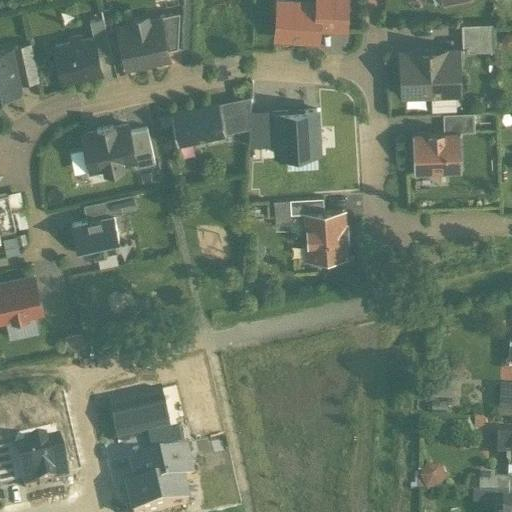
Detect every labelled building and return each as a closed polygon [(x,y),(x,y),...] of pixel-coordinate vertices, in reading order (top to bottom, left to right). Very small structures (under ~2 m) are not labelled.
[(317,0),(317,1),(296,0),(292,0),(288,2),(285,5),(283,9),(282,9),(282,11),(277,11),(276,36),(299,38),(302,35),(310,36),(310,39),(316,39),(317,26),(318,14),(330,15),(331,0),(317,0)] [(344,27),(345,0),(331,0),(330,15),(318,14),(317,26),(344,27)] [(179,10),(157,14),(157,16),(159,16),(165,48),(177,46),(179,10)] [(145,14),(130,18),(131,22),(119,25),(127,64),(167,56),(165,48),(159,16),(157,16),(146,19),(145,14)] [(103,16),(89,19),(92,32),(106,29),(103,16)] [(492,21),(460,22),(462,50),(493,49),(492,21)] [(106,29),(92,32),(93,36),(97,54),(110,51),(106,29)] [(93,36),(55,45),(62,79),(100,70),(97,54),(93,36)] [(30,42),(10,46),(18,81),(38,77),(30,42)] [(10,46),(0,48),(0,92),(19,88),(18,81),(10,46)] [(456,48),(436,49),(434,47),(423,47),(421,50),(400,50),(402,93),(458,91),(456,48)] [(250,96),(235,100),(240,125),(249,123),(250,110),(250,96)] [(219,100),(170,111),(177,142),(226,131),(225,128),(219,103),(219,100)] [(235,100),(219,103),(225,128),(240,125),(235,100)] [(275,143),(273,111),(273,108),(250,110),(249,123),(248,145),(275,143)] [(275,143),(276,153),(319,150),(316,108),(273,111),(275,143)] [(473,110),(442,111),(443,129),(443,130),(459,129),(474,129),(473,110)] [(127,123),(113,126),(112,124),(96,127),(97,130),(82,133),(90,168),(104,164),(105,168),(121,165),(120,161),(133,158),(135,158),(128,129),(127,123)] [(146,125),(128,129),(135,158),(133,158),(135,165),(154,160),(146,125)] [(459,129),(443,130),(443,129),(428,129),(428,131),(411,131),(413,171),(461,169),(459,129)] [(0,230),(15,227),(7,192),(0,193),(0,230)] [(118,195),(106,197),(109,213),(113,212),(121,210),(118,195)] [(323,196),(289,197),(290,212),(305,211),(305,210),(323,209),(323,196)] [(106,197),(83,203),(86,218),(109,213),(106,197)] [(323,209),(305,210),(305,211),(308,257),(345,255),(343,237),(348,237),(347,224),(343,224),(342,208),(323,209)] [(86,218),(71,222),(76,242),(81,241),(84,255),(116,248),(113,234),(118,233),(113,212),(109,213),(86,218)] [(34,274),(0,281),(0,318),(41,309),(34,274)] [(449,379),(432,379),(432,399),(448,400),(449,379)] [(511,392),(499,392),(498,416),(511,416),(511,392)] [(161,394),(110,405),(119,444),(169,433),(161,394)] [(511,434),(499,434),(499,455),(507,456),(507,464),(511,469),(511,434)] [(29,494),(39,492),(40,495),(58,491),(57,488),(69,485),(60,444),(19,453),(29,494)] [(184,462),(131,474),(137,499),(183,489),(190,487),(184,462)] [(422,465),(421,486),(446,487),(447,466),(422,465)] [(495,475),(478,475),(478,483),(478,493),(479,493),(508,494),(508,481),(495,481),(495,475)] [(137,499),(130,501),(132,511),(188,511),(183,489),(137,499)] [(508,494),(479,493),(478,507),(503,507),(508,507),(508,494)]
